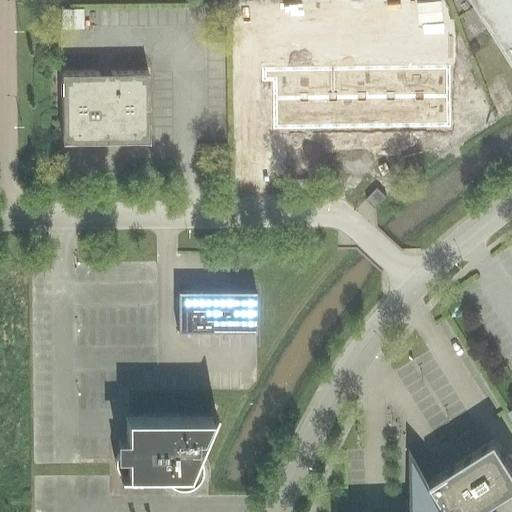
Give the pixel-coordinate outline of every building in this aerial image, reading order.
[(511,0),(475,0),(511,57),(511,0)] [(84,9),(62,9),(62,29),(84,29),(84,9)] [(450,67),(263,69),(263,82),(274,82),(274,131),(451,129),(450,67)] [(148,71),(61,72),(62,133),(63,133),(63,132),(96,132),(97,137),(115,137),(114,131),(147,131),(147,132),(149,132),(148,71)] [(375,207),(386,196),(378,187),(366,199),(375,207)] [(256,329),(256,289),(177,289),(177,329),(256,329)] [(202,439),(208,439),(208,426),(215,408),(214,407),(211,414),(126,414),(126,438),(118,438),(118,448),(116,452),(115,455),(115,459),(115,463),(116,467),(118,470),(118,472),(164,472),(166,475),(169,477),(173,478),(177,479),(183,479),(186,478),(195,472),(198,468),(199,464),(200,461),(199,458),(199,455),(197,458),(197,450),(202,439)] [(473,511),(511,487),(511,462),(496,438),(442,472),(432,479),(411,447),(413,495),(405,496),(406,510),(414,510),(413,511),(473,511)]
